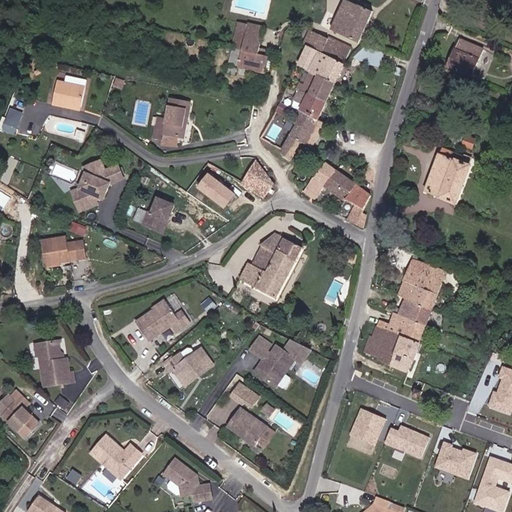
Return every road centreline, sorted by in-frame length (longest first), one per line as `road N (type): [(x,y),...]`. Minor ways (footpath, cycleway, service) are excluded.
road 1 (unclassified): [(370,242),(404,91),(435,0)]
road 2 (residential): [(288,202),(282,177),(254,146),(161,160),(100,121)]
road 3 (residential): [(78,298),(192,260),(273,204),(288,202)]
road 4 (residential): [(124,378),(295,511)]
road 5 (residential): [(124,378),(74,411),(7,511)]
road 6 (unclassified): [(303,511),(341,377)]
road 7 (unclassified): [(341,377),(370,242)]
